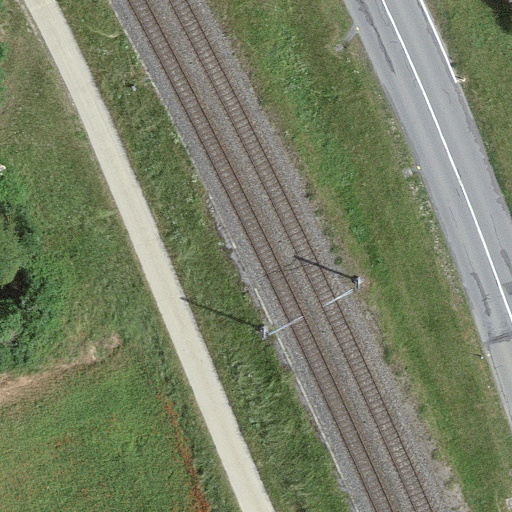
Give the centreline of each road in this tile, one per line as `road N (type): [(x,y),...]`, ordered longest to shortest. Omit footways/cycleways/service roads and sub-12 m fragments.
road 1 (unclassified): [(258,511),(41,0)]
road 2 (primary): [(381,0),(511,320)]
